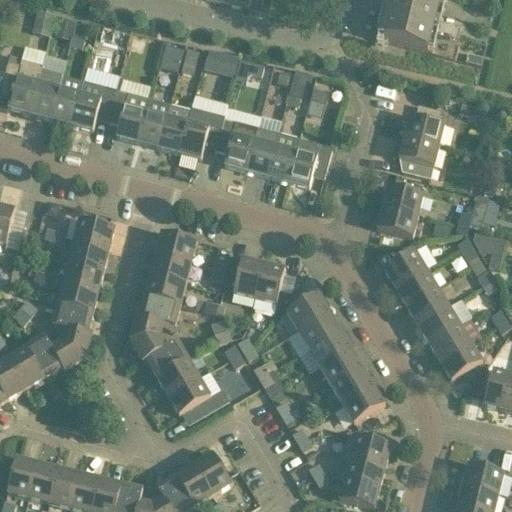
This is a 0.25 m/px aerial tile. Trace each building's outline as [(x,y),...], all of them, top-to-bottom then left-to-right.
[(245,0),(242,13),(248,15),(251,0),(245,0)] [(395,0),(384,45),(428,56),(433,57),(434,50),(429,49),(429,48),(436,21),(441,22),(443,14),(438,12),(440,0),(395,0)] [(54,19),(38,15),(34,30),(50,35),(54,19)] [(71,44),(76,26),(61,21),(55,40),(71,44)] [(102,43),(115,46),(118,33),(105,30),(102,43)] [(85,46),(72,42),(70,51),(82,54),(85,46)] [(179,75),(185,55),(172,51),(167,71),(179,75)] [(185,55),(179,75),(192,78),(198,58),(185,55)] [(236,78),(240,63),(217,57),(213,72),(236,78)] [(0,95),(0,117),(6,119),(8,113),(29,119),(42,70),(22,64),(22,63),(10,60),(0,95)] [(245,77),(248,65),(240,63),(237,75),(245,77)] [(42,70),(29,119),(50,124),(62,79),(43,74),(44,70),(42,70)] [(86,70),(82,83),(115,92),(119,78),(86,70)] [(292,79),(281,76),(277,88),(289,91),(292,79)] [(83,86),(62,81),(63,79),(62,79),(50,124),(71,130),(83,86)] [(116,93),(146,101),(149,89),(120,81),(116,93)] [(107,127),(116,95),(83,86),(71,130),(93,136),(96,123),(107,127)] [(311,100),(310,103),(325,107),(326,104),(328,95),(313,91),(311,100)] [(107,127),(119,130),(116,142),(138,148),(149,103),(116,95),(107,127)] [(301,103),(288,100),(285,108),(299,111),(301,103)] [(149,103),(138,148),(158,153),(170,109),(149,103)] [(469,120),(470,119),(471,110),(468,110),(462,108),(460,117),(469,120)] [(170,109),(158,153),(179,159),(191,114),(170,109)] [(404,142),(439,151),(444,129),(437,127),(440,116),(418,110),(415,122),(409,120),(404,142)] [(191,114),(179,159),(201,164),(204,152),(216,155),(225,122),(192,113),(192,115),(191,114)] [(216,155),(227,158),(224,170),(246,176),(257,133),(237,128),(240,117),(228,114),(225,122),(216,155)] [(278,139),(257,133),(246,176),(267,182),(278,139)] [(299,144),(278,139),(267,182),(287,187),(299,144)] [(431,184),(434,172),(439,151),(404,142),(398,164),(404,165),(401,177),(431,184)] [(299,144),(287,187),(309,193),(320,150),(299,144)] [(488,163),(476,160),(473,172),(485,175),(488,163)] [(485,187),(483,197),(493,200),(495,194),(491,188),(485,187)] [(382,213),(418,221),(423,200),(388,191),(382,213)] [(471,219),(469,229),(469,230),(470,230),(482,233),(490,203),(478,200),(473,219),(471,219)] [(0,210),(0,248),(6,250),(15,214),(0,210)] [(418,221),(382,213),(377,234),(412,243),(418,221)] [(469,229),(471,219),(461,217),(459,227),(469,229)] [(79,224),(74,245),(109,254),(114,233),(79,224)] [(469,230),(469,229),(459,227),(457,237),(467,239),(470,230),(469,230)] [(54,247),(57,236),(47,233),(44,245),(54,247)] [(57,236),(54,247),(64,250),(67,238),(57,236)] [(196,247),(164,238),(161,237),(156,259),(191,268),(196,247)] [(492,259),(502,262),(506,244),(473,237),(472,241),(480,256),(492,259)] [(463,259),(473,252),(468,244),(458,250),(463,259)] [(68,267),(104,276),(109,254),(74,245),(68,267)] [(473,252),(463,259),(468,267),(478,261),(473,252)] [(395,293),(426,274),(414,255),(383,274),(395,293)] [(186,289),(191,268),(156,259),(150,280),(186,289)] [(502,262),(492,259),(489,272),(499,274),(502,262)] [(255,304),(263,268),(242,263),(233,299),(255,304)] [(214,273),(225,276),(227,267),(216,264),(214,273)] [(63,288),(98,297),(104,276),(68,267),(63,288)] [(263,268),(255,304),(276,309),(285,274),(263,268)] [(225,276),(214,273),(211,284),(223,286),(225,276)] [(426,274),(395,293),(406,312),(437,293),(426,274)] [(44,290),(47,278),(37,275),(34,287),(44,290)] [(482,291),(492,285),(487,276),(478,283),(482,291)] [(47,278),(44,290),(54,292),(57,280),(47,278)] [(180,310),(186,289),(150,280),(145,301),(180,310)] [(492,285),(482,291),(488,300),(498,294),(492,285)] [(63,288),(58,309),(93,318),(98,297),(63,288)] [(437,293),(406,312),(417,330),(448,311),(437,293)] [(298,336),(329,317),(318,298),(286,317),(298,336)] [(140,321),(175,330),(180,310),(145,301),(140,321)] [(20,314),(31,323),(38,315),(28,305),(20,314)] [(213,319),(216,308),(206,306),(204,317),(213,319)] [(216,308),(213,319),(223,321),(226,310),(216,308)] [(88,338),(93,318),(58,309),(52,330),(92,339),(88,338)] [(448,311),(417,330),(428,349),(459,330),(448,311)] [(31,323),(20,314),(12,322),(23,332),(31,323)] [(497,332),(507,326),(501,316),(491,322),(497,332)] [(329,317),(298,336),(309,354),(340,335),(329,317)] [(176,339),(178,332),(175,331),(175,330),(140,321),(136,320),(130,345),(142,367),(146,365),(178,346),(177,345),(168,350),(162,340),(163,335),(176,339)] [(215,340),(228,335),(224,324),(211,329),(215,340)] [(507,326),(497,332),(502,339),(511,333),(507,326)] [(44,341),(65,377),(86,364),(92,339),(52,330),(69,334),(65,348),(53,356),(44,341)] [(459,330),(428,349),(439,367),(471,348),(459,330)] [(215,340),(219,349),(232,344),(228,335),(215,340)] [(340,335),(309,354),(320,373),(351,354),(340,335)] [(64,377),(65,377),(44,341),(26,352),(44,384),(62,374),(64,377)] [(242,357),(253,351),(248,343),(237,349),(242,357)] [(3,344),(0,345),(0,357),(8,353),(3,344)] [(178,346),(146,365),(156,383),(188,364),(178,346)] [(471,348),(439,367),(451,386),(482,367),(471,348)] [(230,365),(240,359),(235,351),(225,357),(230,365)] [(253,351),(242,357),(248,366),(258,360),(253,351)] [(26,395),(44,384),(26,352),(7,363),(26,395)] [(351,354),(320,373),(331,391),(362,372),(351,354)] [(236,374),(245,368),(246,368),(240,359),(230,365),(236,374)] [(26,395),(7,363),(0,367),(0,394),(7,406),(26,395)] [(199,383),(188,364),(156,383),(168,401),(199,383)] [(259,384),(269,378),(264,370),(254,376),(259,384)] [(362,372),(331,391),(342,410),(373,391),(362,372)] [(505,416),(511,387),(511,379),(492,375),(484,410),(505,416)] [(269,378),(259,384),(264,393),(275,388),(269,378)] [(199,383),(168,401),(179,420),(197,410),(204,421),(229,406),(222,394),(210,402),(199,383)] [(483,391),(475,389),(471,393),(470,398),(481,401),(483,391)] [(373,391),(342,410),(354,429),(385,410),(373,391)] [(281,421),(291,415),(286,407),(276,413),(281,421)] [(291,415),(281,421),(287,430),(297,424),(291,415)] [(297,449),(307,442),(303,434),(292,440),(297,449)] [(350,462),(385,471),(391,450),(355,441),(350,462)] [(307,442),(297,449),(302,458),(313,452),(307,442)] [(194,470),(213,501),(232,490),(213,458),(194,470)] [(385,471),(350,462),(344,483),(380,492),(385,471)] [(28,503),(37,468),(16,463),(7,498),(28,503)] [(49,509),(58,473),(37,468),(28,503),(49,509)] [(314,484),(324,477),(319,469),(309,475),(314,484)] [(463,491),(498,500),(504,478),(468,469),(463,491)] [(194,511),(213,501),(194,470),(175,481),(193,511),(194,511)] [(62,511),(70,511),(79,478),(58,473),(49,509),(62,511)] [(324,477),(314,484),(319,493),(330,486),(324,477)] [(79,478),(70,511),(92,511),(100,484),(79,478)] [(193,511),(175,481),(157,492),(169,511),(193,511)] [(374,511),(380,492),(344,483),(339,505),(367,511),(374,511)] [(92,511),(115,511),(121,489),(100,484),(92,511)] [(136,511),(141,494),(121,489),(115,511),(136,511)] [(457,511),(459,511),(495,511),(498,500),(463,491),(457,511)] [(143,494),(141,494),(136,511),(169,511),(157,492),(156,492),(165,507),(156,511),(143,511),(139,511),(143,494)]
